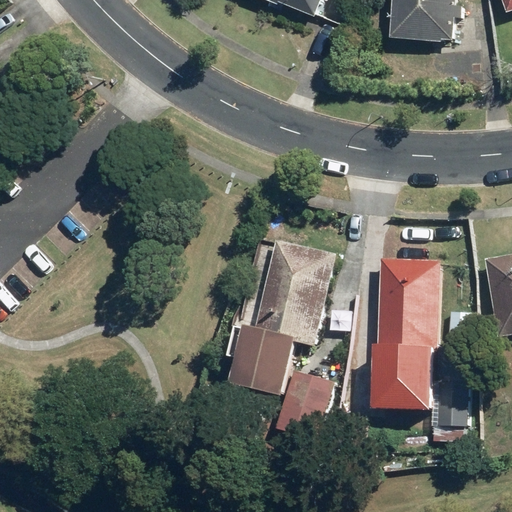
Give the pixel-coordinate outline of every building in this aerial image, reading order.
[(328,0),(257,0),(281,10),(282,6),(320,21),(328,0)] [(396,0),(394,43),(444,47),(445,45),(457,45),(459,22),(465,22),(466,10),(460,10),(460,0),(396,0)] [(341,258),(281,245),(261,337),(250,335),(237,393),(287,404),(300,347),(320,352),(341,258)] [(511,259),(489,263),(503,342),(511,340),(511,259)] [(443,353),(445,265),(385,264),(384,351),(378,351),(377,417),(437,419),(438,353),(443,353)] [(321,444),(339,385),(300,374),(282,432),(321,444)] [(473,387),(444,386),(442,431),(472,432),(473,387)]
